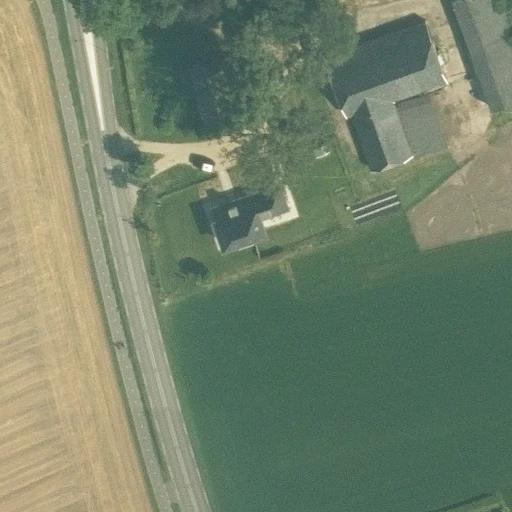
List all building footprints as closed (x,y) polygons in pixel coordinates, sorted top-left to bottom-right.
[(511,99),(511,3),(511,0),(461,0),(465,11),(466,11),(491,105),(511,99)] [(412,154),(392,100),(447,80),(425,19),(325,55),(347,116),(351,115),(370,169),(412,154)] [(242,53),(233,55),(235,64),(244,62),(242,53)] [(208,118),(235,111),(220,56),(193,63),(208,118)] [(278,184),(213,207),(218,221),(215,224),(217,232),(222,233),(224,240),(236,236),(239,242),(254,237),(252,230),(264,226),(258,210),(284,201),(278,184)]
